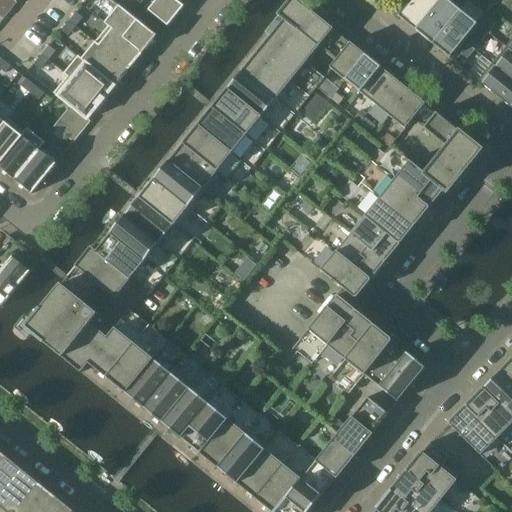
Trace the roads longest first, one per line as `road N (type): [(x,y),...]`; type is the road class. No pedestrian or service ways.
road 1 (residential): [(218,0),(30,228)]
road 2 (residential): [(511,154),(390,303),(462,368)]
road 3 (residential): [(339,0),(511,140)]
road 4 (residential): [(341,511),(462,368)]
road 5 (residential): [(118,511),(0,416)]
